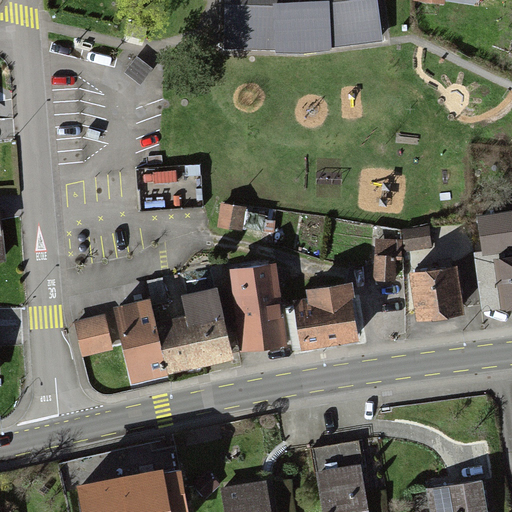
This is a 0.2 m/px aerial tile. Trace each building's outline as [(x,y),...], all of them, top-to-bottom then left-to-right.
[(299,0),(222,0),(221,37),(298,40),(299,0)] [(373,0),(299,0),(298,40),(378,32),(373,0)] [(511,205),(476,209),(479,244),(511,240),(511,205)] [(392,248),(374,247),(374,274),(392,274),(392,248)] [(511,250),(493,253),(498,300),(511,298),(511,250)] [(452,255),(405,264),(414,310),(460,301),(452,255)] [(269,260),(225,268),(239,344),(283,336),(269,260)] [(307,299),(290,300),(293,338),(351,333),(346,278),(305,282),(307,299)] [(192,313),(162,319),(171,365),(226,353),(212,285),(188,291),(192,313)] [(149,295),(114,302),(127,376),(163,370),(149,295)] [(101,313),(73,320),(81,352),(109,346),(101,313)] [(360,511),(353,444),(314,449),(321,511),(360,511)] [(165,511),(156,460),(72,474),(78,511),(165,511)] [(483,511),(477,475),(423,484),(428,511),(483,511)] [(266,511),(261,480),(222,486),(226,511),(266,511)]
